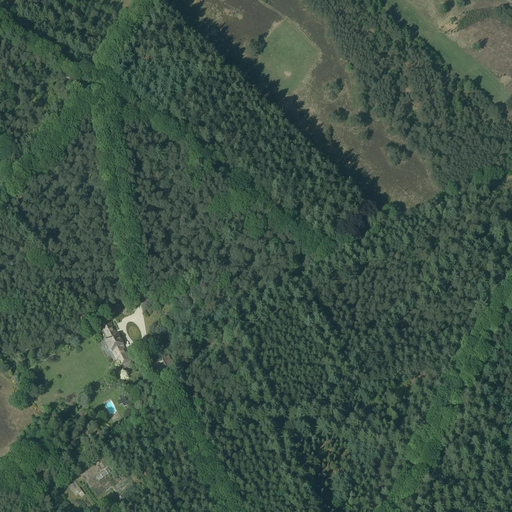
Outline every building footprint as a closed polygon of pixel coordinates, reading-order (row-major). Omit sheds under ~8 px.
[(111,324),(103,327),(109,340),(106,342),(111,351),(114,350),(119,359),(118,359),(121,366),(130,361),(122,346),(123,345),(118,335),(116,335),(111,324)] [(171,356),(163,360),(168,371),(176,368),(171,356)] [(127,399),(118,403),(119,406),(122,404),(124,408),(129,405),(127,399)] [(100,482),(110,475),(107,470),(97,477),(100,482)] [(79,488),(73,492),(76,497),(79,495),(82,498),(85,495),(79,488)]
